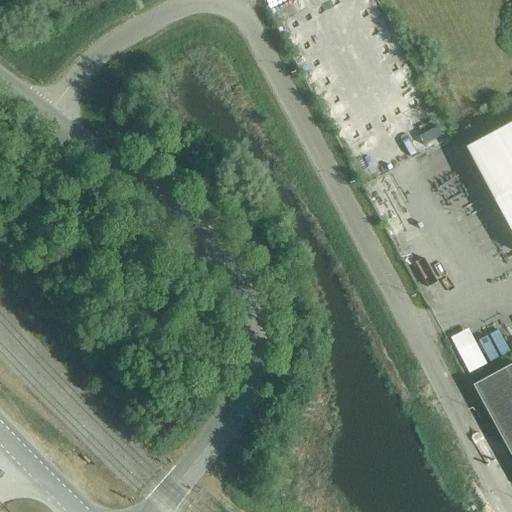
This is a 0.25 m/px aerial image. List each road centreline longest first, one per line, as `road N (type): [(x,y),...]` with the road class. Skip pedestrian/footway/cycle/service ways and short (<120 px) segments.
road 1 (unclassified): [(511,510),(252,21),(221,0)]
road 2 (unclassified): [(155,511),(256,378),(253,297),(89,130)]
road 3 (unclassified): [(215,0),(157,26),(124,55),(104,81),(89,130)]
